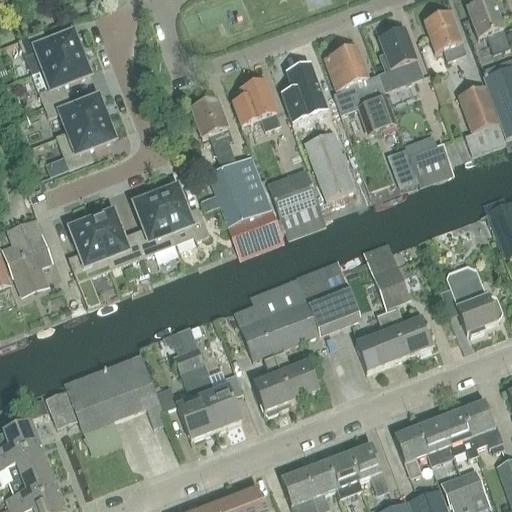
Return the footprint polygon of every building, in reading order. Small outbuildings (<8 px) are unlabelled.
[(478,44),(486,41),(493,60),(510,54),(503,35),(492,3),(466,12),(469,21),(462,24),(470,47),(478,44)] [(447,67),(465,61),(461,49),(450,18),(423,28),(435,59),(443,56),(447,67)] [(377,80),(383,98),(422,83),(416,66),(404,35),(394,39),(393,37),(391,36),(381,39),(380,41),(381,44),(378,45),(384,60),(379,62),(385,77),(377,80)] [(20,46),(33,78),(80,60),(71,39),(48,48),(44,37),(20,46)] [(385,102),(383,98),(377,80),(367,84),(355,53),(345,57),(342,53),(332,57),(331,62),(325,64),(337,95),(338,95),(340,98),(333,100),(341,121),(358,115),(366,135),(374,140),(395,132),(384,102),(385,102)] [(40,98),(45,110),(69,101),(65,90),(88,81),(86,77),(90,76),(84,61),(81,63),(80,60),(33,78),(33,79),(44,75),(52,94),(40,98)] [(293,96),(281,100),(292,129),(326,116),(320,101),(321,101),(309,70),(286,79),(293,96)] [(511,72),(502,76),(483,83),(505,143),(511,140),(511,72)] [(276,120),(264,87),(239,96),(243,105),(232,109),(241,133),(261,125),(265,136),(280,130),(276,120)] [(504,148),(497,129),(484,92),(457,101),(471,140),(464,142),(470,160),(504,148)] [(69,101),(45,110),(50,123),(61,119),(69,138),(58,142),(58,143),(105,124),(97,103),(73,112),(69,101)] [(421,181),(454,169),(430,102),(397,114),(421,181)] [(202,144),(209,141),(217,164),(221,174),(208,179),(228,232),(270,215),(250,163),(236,168),(235,166),(232,158),(228,147),(231,145),(227,134),(216,105),(190,114),(202,144)] [(113,146),(105,124),(58,143),(71,175),(94,166),(90,155),(113,146)] [(326,207),(355,195),(333,137),(304,148),(326,207)] [(279,224),(318,210),(306,175),(267,190),(279,224)] [(158,200),(155,201),(173,248),(193,240),(196,246),(208,241),(197,214),(186,218),(176,193),(172,195),(171,191),(156,197),(158,200)] [(173,248),(155,201),(152,202),(151,199),(137,205),(138,208),(134,210),(144,235),(133,239),(141,261),(173,248)] [(511,222),(507,210),(487,219),(505,263),(511,260),(511,222)] [(94,225),(91,226),(109,273),(141,261),(133,239),(122,244),(112,218),(108,220),(107,216),(93,222),(94,225)] [(14,252),(3,256),(13,281),(14,281),(21,298),(45,289),(39,271),(50,267),(40,242),(39,242),(33,225),(8,235),(14,252)] [(109,273),(91,226),(70,235),(79,258),(68,262),(77,286),(109,273)] [(385,315),(401,309),(406,299),(390,258),(366,267),(385,315)] [(446,285),(450,294),(457,313),(456,314),(466,339),(470,338),(472,343),(483,339),(481,333),(496,328),(495,325),(499,324),(500,320),(495,306),(491,304),(487,305),(486,302),(485,303),(476,278),(466,273),(448,280),(446,285)] [(341,276),(304,290),(323,339),(360,325),(341,276)] [(304,290),(253,310),(272,359),(323,339),(304,290)] [(272,359),(253,310),(233,317),(252,366),(272,359)] [(397,313),(387,317),(405,363),(432,353),(421,323),(399,332),(397,326),(402,324),(397,313)] [(405,363),(387,317),(377,321),(381,332),(385,331),(387,337),(355,349),(366,378),(405,363)] [(180,378),(202,370),(196,354),(174,362),(180,378)] [(284,358),(273,362),(291,408),(319,397),(308,368),(286,376),(284,370),(288,369),(284,358)] [(166,428),(154,399),(140,361),(64,389),(83,438),(146,414),(154,433),(166,428)] [(291,408),(273,362),(263,366),(267,377),(271,375),(274,381),(252,389),(264,418),(265,418),(268,421),(278,417),(277,413),(291,408)] [(235,389),(243,386),(238,368),(229,371),(235,389)] [(209,385),(202,370),(180,378),(186,394),(189,393),(197,390),(209,385)] [(213,397),(209,385),(197,390),(216,437),(241,427),(227,391),(213,397)] [(190,446),(216,437),(197,390),(189,393),(193,404),(177,411),(190,446)] [(169,392),(154,399),(162,419),(177,414),(169,392)] [(46,404),(57,434),(76,427),(65,397),(46,404)] [(472,443),(475,452),(486,448),(489,454),(503,448),(496,432),(494,433),(484,408),(474,412),(473,409),(461,414),(462,416),(461,417),(471,443),(472,443)] [(478,459),(475,452),(472,443),(471,443),(461,417),(439,425),(449,452),(453,461),(464,457),(466,464),(478,459)] [(416,434),(427,460),(430,472),(441,468),(437,457),(449,452),(439,425),(416,434)] [(0,454),(0,464),(39,449),(31,427),(3,438),(8,451),(0,454)] [(427,460),(416,434),(393,443),(403,469),(404,469),(410,484),(421,480),(415,465),(427,460)] [(0,475),(15,470),(20,483),(48,472),(39,449),(0,464),(0,475)] [(371,451),(348,460),(358,487),(369,482),(375,497),(386,493),(381,478),(371,451)] [(357,487),(358,487),(348,460),(325,468),(336,495),(339,504),(361,496),(357,487)] [(511,511),(511,466),(497,472),(511,511)] [(325,468),(303,477),(316,511),(327,511),(323,500),(336,495),(325,468)] [(48,472),(20,483),(25,496),(6,504),(8,511),(11,511),(57,495),(48,472)] [(475,476),(461,481),(465,492),(470,506),(484,500),(475,476)] [(316,511),(303,477),(280,486),(290,511),(316,511)] [(449,498),(465,492),(461,481),(445,487),(449,498)] [(235,503),(238,511),(264,511),(258,494),(235,503)] [(63,511),(57,495),(11,511),(63,511)] [(409,511),(445,511),(439,495),(407,507),(409,511)] [(212,511),(238,511),(235,503),(213,511),(212,511)]
